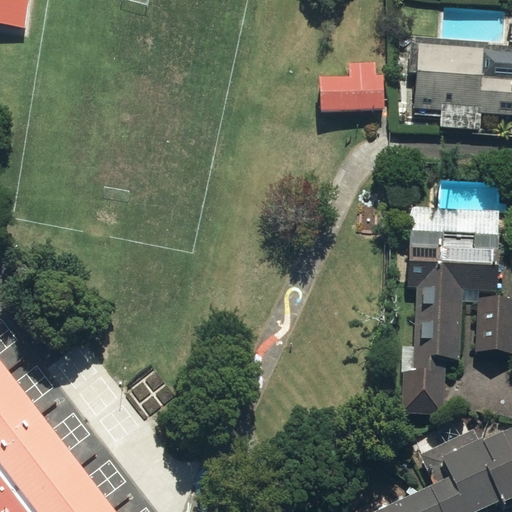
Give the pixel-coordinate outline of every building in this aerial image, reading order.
[(0,0),(0,511),(117,511),(0,353),(0,24),(27,27),(30,0),(0,0)] [(511,44),(425,39),(421,108),(447,110),(446,128),(486,130),(487,118),(511,119),(511,44)] [(379,119),(380,64),(327,63),(326,118),(379,119)] [(511,209),(409,209),(408,272),(424,273),(424,367),(407,367),(407,415),(447,415),(447,367),(468,367),(468,305),(478,305),(478,356),(511,355),(511,295),(486,295),(486,272),(511,272),(511,209)] [(500,511),(511,507),(511,430),(487,441),(480,426),(428,449),(445,487),(388,511),(500,511)]
